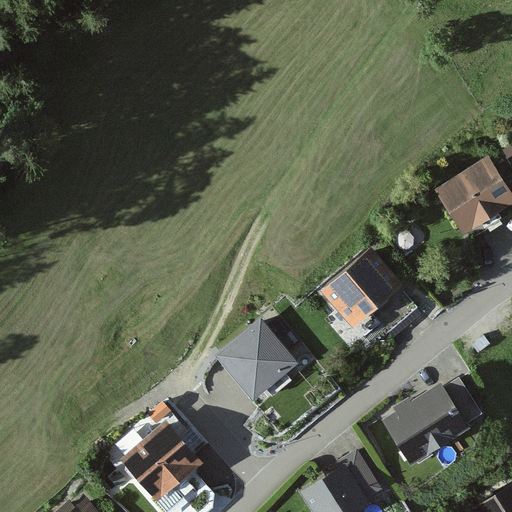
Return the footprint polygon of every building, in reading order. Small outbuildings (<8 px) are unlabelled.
[(511,144),(503,150),(507,157),(511,154),(511,144)] [(511,197),(511,187),(489,152),(437,185),(465,228),(511,197)] [(403,274),(372,241),(324,285),(354,319),(368,306),(395,281),(403,274)] [(395,281),(368,306),(390,331),(417,306),(395,281)] [(262,313),(217,351),(254,394),(299,355),(262,313)] [(460,372),(444,383),(468,420),(484,410),(460,372)] [(397,407),(383,416),(410,459),(469,423),(468,420),(444,383),(442,379),(413,398),(410,393),(394,402),(397,407)] [(203,451),(166,412),(122,454),(127,459),(125,468),(134,477),(143,475),(159,492),(170,482),(173,485),(179,485),(192,474),(192,469),(188,465),(203,451)] [(358,447),(344,456),(366,490),(380,481),(358,447)] [(366,490),(344,456),(299,485),(316,511),(340,511),(368,495),(366,490)] [(511,511),(511,476),(471,503),(475,509),(470,511),(511,511)] [(106,511),(86,490),(63,511),(58,506),(52,511),(106,511)]
